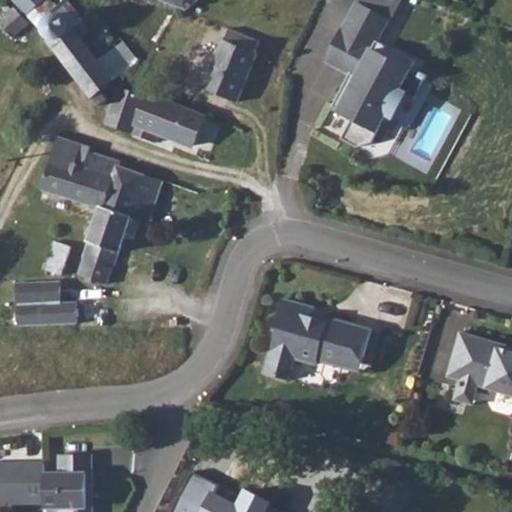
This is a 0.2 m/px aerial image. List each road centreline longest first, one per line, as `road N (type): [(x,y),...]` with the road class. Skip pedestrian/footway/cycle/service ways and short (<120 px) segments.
road 1 (residential): [(511,296),(287,237),(263,246),(247,267),(206,374),(176,405),(0,424)]
road 2 (unknown): [(0,229),(53,126),(79,124),(249,178),(271,195),(287,237)]
